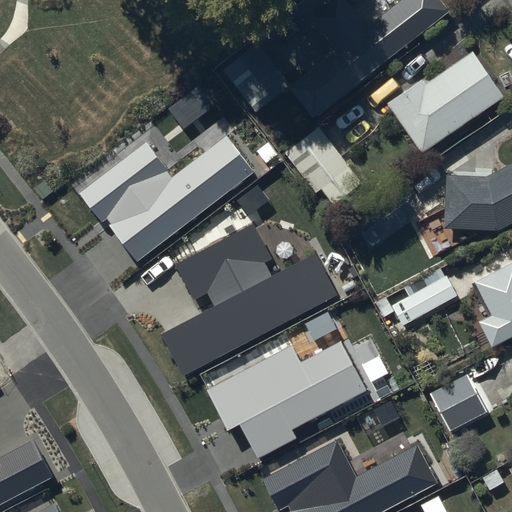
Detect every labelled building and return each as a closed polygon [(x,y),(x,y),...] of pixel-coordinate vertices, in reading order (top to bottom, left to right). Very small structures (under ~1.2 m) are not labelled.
[(327,0),(307,15),(360,84),(453,14),(443,0),(405,0),(402,3),(400,0),(379,0),(360,15),(348,0),(327,0)] [(383,80),(420,131),(499,74),(468,31),(423,63),(417,55),(383,80)] [(258,46),(224,72),(257,114),(291,88),(258,46)] [(205,81),(168,109),(184,130),(221,101),(205,81)] [(318,121),(284,148),(317,189),(322,185),(334,199),(362,177),(318,121)] [(147,143),(79,194),(102,223),(107,219),(110,224),(108,225),(136,262),(255,172),(227,135),(173,176),(147,143)] [(446,159),(444,208),(498,211),(511,202),(511,145),(488,161),(446,159)] [(420,213),(400,181),(333,223),(353,255),(420,213)] [(252,225),(175,266),(193,301),(206,294),(212,305),(160,332),(184,377),(339,295),(317,253),(271,277),(263,263),(270,259),(252,225)] [(477,308),(489,329),(511,316),(511,238),(470,262),(491,301),(477,308)] [(404,324),(457,292),(445,271),(391,303),(404,324)] [(291,346),(207,390),(228,429),(240,423),(259,458),(297,438),(293,431),(368,391),(341,341),(300,363),(291,346)] [(469,368),(430,388),(452,430),(491,410),(469,368)] [(0,504),(51,477),(31,440),(0,456),(0,504)] [(336,440),(262,479),(279,511),(288,506),(291,511),(288,511),(382,511),(437,482),(417,446),(357,478),(336,440)] [(61,511),(56,501),(35,511),(61,511)]
